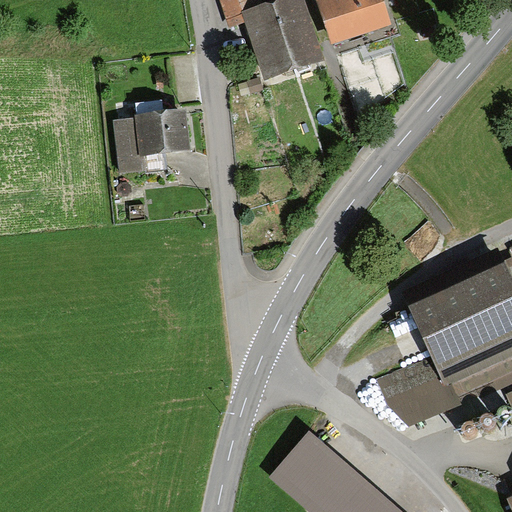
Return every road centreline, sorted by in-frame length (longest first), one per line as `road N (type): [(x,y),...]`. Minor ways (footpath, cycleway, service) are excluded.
road 1 (tertiary): [(511,7),(356,192),(264,345)]
road 2 (residential): [(264,345),(230,245),(200,0)]
road 3 (unclassified): [(458,511),(378,431),(264,345)]
road 4 (tertiary): [(264,345),(213,511)]
